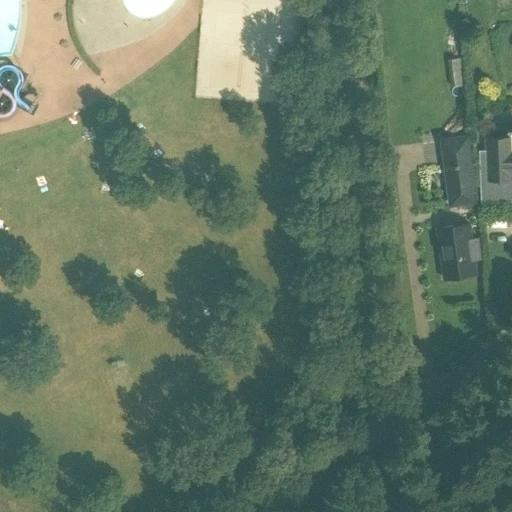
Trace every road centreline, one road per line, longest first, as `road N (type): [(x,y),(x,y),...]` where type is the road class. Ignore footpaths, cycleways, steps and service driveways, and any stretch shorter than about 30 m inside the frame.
road 1 (unclassified): [(392,431),(338,0)]
road 2 (unclassified): [(392,431),(511,336)]
road 3 (unclassified): [(291,511),(392,431)]
